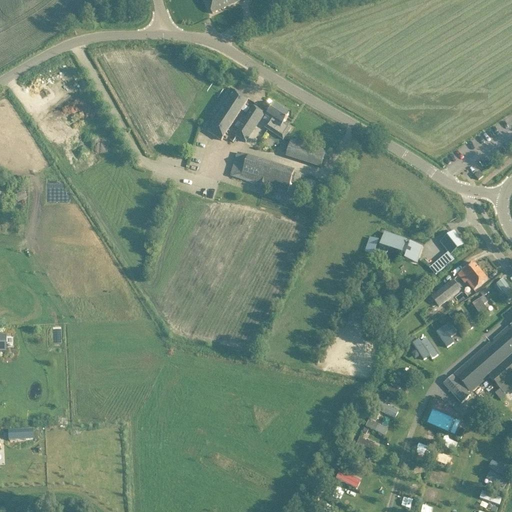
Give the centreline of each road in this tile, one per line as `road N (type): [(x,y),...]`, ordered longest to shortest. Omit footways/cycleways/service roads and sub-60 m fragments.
road 1 (unclassified): [(164,34),(214,43),(467,190)]
road 2 (unknown): [(77,42),(138,157),(169,177),(205,186)]
road 3 (unclassified): [(0,80),(77,42),(164,34)]
